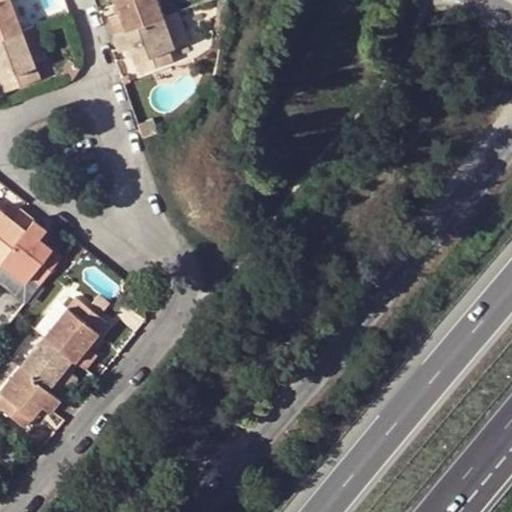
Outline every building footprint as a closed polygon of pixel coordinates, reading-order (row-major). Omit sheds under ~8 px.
[(12,2),(11,0),(0,0),(0,37),(23,30),(12,2)] [(109,18),(115,34),(163,16),(157,0),(116,0),(121,12),(109,18)] [(157,0),(163,16),(177,11),(172,0),(157,0)] [(163,16),(175,47),(188,43),(177,11),(163,16)] [(163,16),(115,34),(121,48),(131,45),(140,72),(173,59),(169,49),(175,47),(163,16)] [(23,30),(35,65),(48,60),(35,25),(23,30)] [(35,65),(23,30),(0,37),(0,84),(2,90),(40,77),(35,65)] [(76,67),(67,61),(59,74),(68,80),(76,67)] [(155,117),(140,123),(145,137),(160,132),(155,117)] [(21,235),(34,218),(20,207),(12,217),(0,207),(0,257),(2,259),(21,235)] [(47,228),(34,218),(21,235),(2,259),(27,279),(31,274),(41,282),(63,254),(41,237),(47,228)] [(2,259),(0,260),(0,278),(27,300),(41,282),(31,274),(27,279),(2,259)] [(110,302),(99,293),(91,301),(102,311),(110,302)] [(76,296),(45,334),(65,350),(73,357),(81,364),(85,368),(97,354),(94,352),(88,346),(94,338),(108,322),(76,296)] [(45,334),(21,363),(61,397),(77,378),(73,374),(66,367),(73,357),(65,350),(45,334)] [(94,338),(88,346),(94,352),(101,344),(94,338)] [(73,357),(66,367),(73,374),(81,364),(73,357)] [(61,397),(21,363),(1,389),(6,393),(0,399),(0,404),(25,424),(44,403),(51,409),(61,397)] [(21,447),(7,437),(0,445),(0,455),(9,463),(21,447)]
